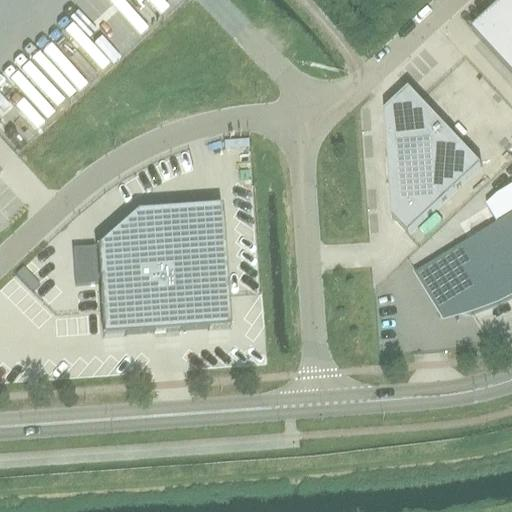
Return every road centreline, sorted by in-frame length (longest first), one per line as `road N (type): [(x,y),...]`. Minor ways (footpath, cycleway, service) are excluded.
road 1 (unclassified): [(0,262),(78,188),(171,132),(229,117),(309,137)]
road 2 (secondary): [(0,429),(318,404)]
road 3 (unclassified): [(309,137),(303,176),(318,404)]
road 4 (secondary): [(318,404),(437,397),(511,378)]
road 5 (unclassified): [(446,0),(326,110),(309,137)]
